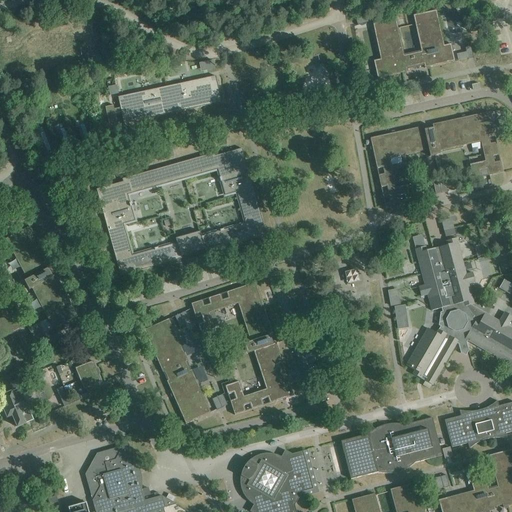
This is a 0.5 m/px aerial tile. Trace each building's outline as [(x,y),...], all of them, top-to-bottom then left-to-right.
[(396,19),(372,24),(374,31),(380,60),(373,61),(377,78),(384,77),(403,73),(407,72),(407,69),(424,65),(424,68),(429,67),(448,63),(455,62),(451,44),(444,45),(438,17),(436,10),(413,15),(414,23),(421,51),(404,55),(397,26),(396,19)] [(367,16),(356,20),(357,25),(369,22),(367,16)] [(470,46),(465,48),(467,59),(473,58),(470,46)] [(213,60),(206,62),(207,70),(215,68),(213,60)] [(182,83),(166,87),(169,100),(174,99),(177,112),(188,109),(191,109),(221,102),(215,76),(189,82),(191,87),(184,89),(182,83)] [(116,85),(108,87),(109,88),(110,95),(118,93),(116,86),(116,85)] [(144,91),(118,97),(123,123),(154,117),(156,116),(177,112),(174,99),(169,100),(166,87),(151,90),(152,96),(145,97),(144,91)] [(489,121),(491,120),(489,112),(465,117),(465,119),(462,120),(462,118),(432,125),(433,128),(425,130),(424,126),(394,133),(395,135),(392,135),(391,134),(370,138),(372,147),(373,146),(374,149),(372,150),(385,205),(399,202),(415,198),(412,184),(396,188),(389,159),(428,150),(430,156),(440,154),(439,151),(481,142),(485,161),(469,165),(472,179),(488,176),(502,173),(492,123),(490,124),(489,121)] [(83,125),(77,128),(84,145),(90,143),(83,125)] [(64,129),(57,132),(64,149),(70,147),(64,129)] [(44,133),(37,135),(44,153),(50,151),(44,133)] [(171,148),(156,153),(158,161),(174,156),(171,148)] [(214,153),(179,163),(184,179),(217,170),(220,178),(219,178),(220,182),(221,182),(222,187),(229,185),(232,194),(237,192),(237,194),(253,190),(242,148),(230,152),(227,153),(215,156),(214,153)] [(176,164),(168,166),(170,172),(178,170),(176,164)] [(168,166),(159,168),(161,175),(170,172),(168,166)] [(123,182),(96,189),(108,231),(124,226),(123,224),(128,223),(125,214),(125,213),(132,212),(131,207),(132,207),(131,203),(130,203),(128,195),(161,185),(157,169),(122,179),(123,182)] [(444,180),(433,183),(435,194),(447,192),(444,180)] [(217,243),(207,246),(208,251),(266,235),(253,190),(237,194),(245,224),(224,230),(223,229),(219,230),(219,231),(214,232),(217,243)] [(30,226),(5,239),(27,279),(24,281),(26,284),(29,290),(32,289),(53,329),(77,316),(63,289),(61,290),(60,287),(62,286),(55,275),(52,276),(48,269),(52,267),(45,256),(44,256),(42,254),(44,253),(30,226)] [(124,226),(108,231),(120,276),(132,273),(135,272),(165,263),(178,260),(176,255),(166,257),(163,247),(158,248),(158,247),(154,249),(132,255),(124,226)] [(455,235),(454,229),(444,231),(445,237),(455,235)] [(200,231),(175,238),(176,243),(180,256),(181,256),(204,249),(205,249),(201,236),(200,231)] [(427,328),(406,365),(415,370),(412,374),(421,379),(424,381),(432,385),(443,367),(456,343),(458,344),(459,348),(467,346),(466,342),(467,341),(511,366),(511,328),(507,326),(511,318),(511,316),(504,312),(499,321),(485,313),(471,305),(474,304),(468,284),(475,282),(472,273),(466,275),(456,238),(446,241),(447,245),(439,247),(435,248),(426,250),(425,246),(415,249),(425,286),(418,287),(421,297),(427,295),(428,299),(431,311),(441,308),(442,312),(440,312),(438,325),(440,326),(436,333),(427,328)] [(201,256),(185,261),(188,269),(204,264),(201,256)] [(356,268),(345,271),(348,282),(359,279),(356,268)] [(510,293),(511,289),(511,283),(504,279),(500,288),(510,293)] [(202,300),(191,304),(191,305),(192,308),(195,318),(200,333),(214,328),(214,327),(209,313),(226,308),(238,304),(249,338),(250,342),(244,344),(246,350),(247,354),(253,352),(266,389),(243,397),(241,392),(238,381),(225,386),(230,401),(231,404),(232,407),(234,415),(245,412),(243,406),(249,404),(251,409),(263,406),(261,400),(268,398),(270,403),(282,399),(282,398),(285,397),(285,398),(286,398),(293,396),(291,390),(286,375),(285,375),(284,372),(285,372),(276,343),(272,344),(270,336),(273,335),(264,306),(262,307),(261,304),(263,303),(256,282),(248,285),(248,287),(245,288),(245,286),(226,292),(228,298),(222,300),(220,294),(208,298),(210,304),(204,306),(202,300)] [(0,340),(16,332),(19,330),(22,328),(10,304),(6,306),(3,307),(0,308),(0,340)] [(404,306),(393,308),(395,319),(406,317),(404,306)] [(185,311),(174,316),(179,327),(190,322),(185,311)] [(169,319),(143,330),(156,358),(157,357),(159,360),(157,361),(163,373),(167,381),(166,381),(172,393),(173,393),(175,395),(173,396),(185,424),(211,413),(191,370),(187,362),(188,362),(169,319)] [(39,323),(28,328),(34,339),(44,333),(39,323)] [(187,356),(196,352),(190,339),(181,343),(187,356)] [(92,361),(75,368),(84,390),(101,383),(98,375),(97,376),(94,369),(96,369),(92,361)] [(192,370),(199,383),(209,379),(202,365),(192,370)] [(42,370),(35,373),(37,378),(38,381),(45,377),(44,375),(42,370)] [(8,406),(3,408),(7,417),(12,415),(17,427),(33,420),(23,395),(30,393),(21,371),(7,377),(13,391),(3,395),(8,406)] [(222,394),(212,399),(216,410),(227,405),(222,394)] [(461,416),(444,420),(452,447),(468,443),(469,449),(474,445),(479,442),(484,440),(489,439),(495,438),(500,438),(507,439),(505,433),(506,433),(510,432),(511,431),(511,402),(498,406),(497,401),(492,405),(487,407),(482,410),(476,411),(471,411),(466,411),(459,410),(461,416)] [(368,434),(341,441),(350,479),(378,472),(383,473),(389,473),(395,473),(400,472),(405,469),(410,466),(414,463),(442,456),(440,450),(432,418),(405,425),(398,424),(391,424),(385,425),(379,427),(373,430),(368,434)] [(95,511),(88,511),(86,502),(68,508),(69,511),(164,511),(163,508),(176,505),(176,504),(161,496),(144,500),(141,490),(142,486),(142,481),(142,477),(141,473),(140,470),(139,467),(137,464),(136,461),(134,458),(132,455),(127,439),(115,459),(104,463),(107,473),(97,476),(100,487),(92,501),(95,511)] [(450,446),(442,449),(444,458),(452,456),(450,446)] [(445,498),(438,500),(441,511),(480,511),(483,511),(486,511),(494,510),(493,507),(502,505),(506,504),(507,506),(511,505),(511,449),(489,455),(489,457),(491,463),(495,480),(497,486),(488,488),(488,487),(486,480),(471,484),(473,491),(445,498)] [(240,482),(240,483),(241,488),(243,493),(245,498),(249,502),(253,505),(250,511),(296,511),(294,505),(297,501),(300,496),(302,492),(313,489),(303,451),(292,454),(285,450),(279,455),(271,454),(265,453),(260,454),(255,456),(250,459),(247,463),(246,464),(245,465),(242,469),(242,471),(241,472),(240,477),(240,482)] [(446,475),(434,478),(438,490),(449,487),(446,475)] [(379,511),(374,494),(351,500),(354,511),(424,511),(416,482),(390,490),(395,511),(379,511)] [(381,501),(388,499),(386,492),(379,494),(381,501)]
